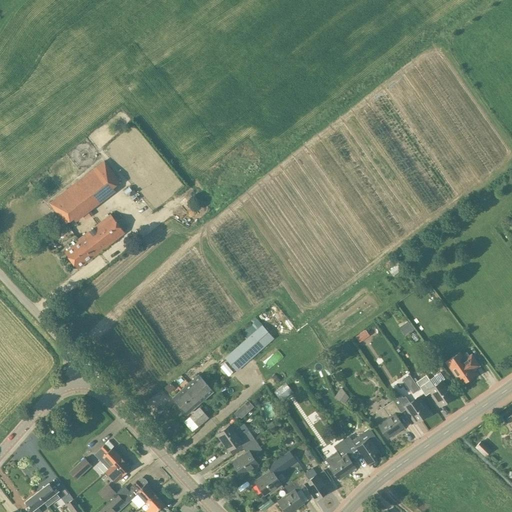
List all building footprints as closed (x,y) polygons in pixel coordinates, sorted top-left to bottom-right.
[(120,181),(104,161),(50,203),(65,223),(120,181)] [(79,241),(65,252),(78,268),(125,232),(111,214),(78,239),(79,241)] [(511,285),(499,294),(511,310),(511,285)] [(485,325),(476,331),(491,351),(505,341),(500,334),(501,333),(499,331),(503,328),(505,330),(506,330),(492,311),(481,319),(485,325)] [(409,324),(401,329),(405,335),(413,330),(409,324)] [(246,339),(225,358),(237,371),(274,338),(262,325),(246,339)] [(459,353),(447,361),(462,383),(464,382),(466,383),(470,380),(469,378),(474,375),(471,370),(478,365),(471,356),(469,357),(466,353),(461,355),(459,353)] [(198,374),(189,383),(194,389),(190,393),(199,404),(213,391),(198,374)] [(417,381),(421,388),(426,395),(430,392),(440,406),(454,397),(442,380),(434,386),(426,375),(417,381)] [(189,383),(172,397),(187,414),(199,404),(190,393),(194,389),(189,383)] [(286,384),(275,392),(281,401),(293,393),(286,384)] [(341,388),(335,397),(344,403),(349,397),(341,388)] [(393,397),(402,412),(406,409),(416,423),(429,414),(418,397),(410,402),(406,396),(403,397),(400,392),(393,397)] [(397,416),(402,412),(393,397),(392,398),(393,400),(379,410),(376,411),(378,413),(378,412),(384,421),(378,424),(388,438),(404,426),(397,416)] [(245,404),(234,413),(239,419),(250,410),(245,404)] [(200,408),(190,416),(198,427),(209,418),(200,408)] [(362,415),(357,418),(362,425),(362,426),(367,423),(362,415)] [(240,443),(243,447),(255,439),(248,429),(239,436),(231,424),(217,434),(229,450),(240,443)] [(357,437),(347,444),(353,453),(358,450),(367,463),(381,454),(373,443),(370,439),(369,438),(361,444),(357,437)] [(255,439),(243,447),(246,452),(232,463),(242,476),(258,464),(252,456),(262,449),(255,439)] [(113,466),(122,458),(112,448),(114,446),(109,440),(94,454),(108,469),(112,465),(113,466)] [(347,444),(344,440),(336,445),(339,450),(337,451),(341,457),(330,465),(339,479),(356,467),(348,456),(353,453),(347,444)] [(480,442),(476,447),(485,456),(489,451),(480,442)] [(271,471),(255,482),(265,495),(281,483),(275,475),(296,461),(289,451),(268,466),(271,471)] [(70,472),(77,479),(92,465),(85,458),(70,472)] [(131,468),(122,458),(113,466),(112,465),(108,469),(109,469),(106,472),(116,483),(131,468)] [(296,480),(302,488),(306,485),(316,499),(329,490),(325,484),(331,480),(323,470),(309,480),(305,474),(296,480)] [(146,502),(155,493),(146,484),(146,481),(144,479),(141,482),(139,480),(131,487),(131,490),(126,495),(131,501),(138,494),(146,502)] [(296,492),(302,488),(296,480),(285,487),(289,493),(278,501),(285,511),(290,511),(304,503),(296,492)] [(49,483),(37,492),(44,502),(47,507),(60,497),(56,492),(58,490),(55,486),(53,487),(49,483)] [(38,506),(44,502),(37,492),(25,502),(28,506),(26,508),(29,511),(30,511),(32,511),(33,511),(40,511),(42,511),(38,506)] [(155,511),(165,504),(155,493),(146,502),(150,506),(146,510),(147,511),(155,511)] [(118,494),(103,507),(107,511),(112,511),(124,501),(121,498),(118,494)] [(74,499),(67,504),(72,511),(82,511),(83,511),(74,499)] [(259,507),(262,511),(273,503),(270,499),(259,507)]
